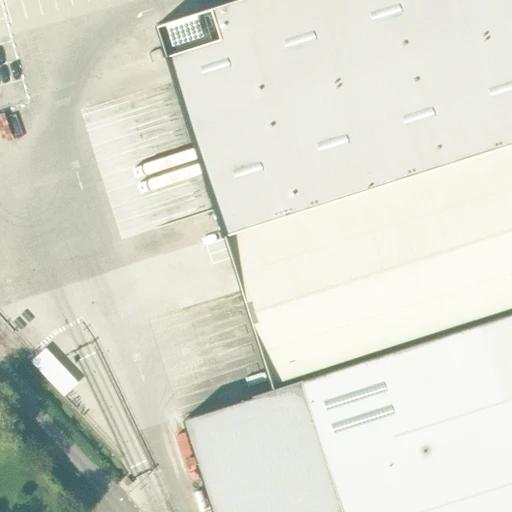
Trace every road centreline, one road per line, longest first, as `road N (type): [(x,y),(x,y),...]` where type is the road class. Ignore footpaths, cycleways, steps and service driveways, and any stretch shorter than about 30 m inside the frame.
road 1 (unknown): [(164,0),(99,31),(79,50),(50,119),(53,158),(120,358),(186,511)]
road 2 (unclassified): [(127,511),(0,374)]
